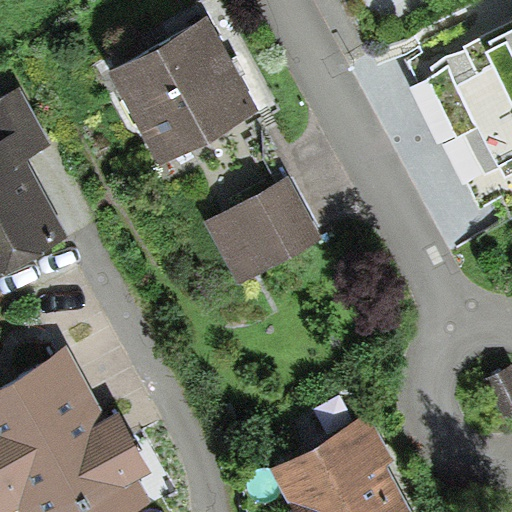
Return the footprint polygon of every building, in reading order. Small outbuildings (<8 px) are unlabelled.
[(511,0),(487,0),(393,47),(477,210),(511,192),(511,0)] [(111,61),(161,153),(252,104),(202,12),(111,61)] [(12,93),(0,99),(0,145),(7,159),(38,142),(12,93)] [(0,263),(48,238),(7,159),(0,145),(0,263)] [(208,214),(240,273),(323,228),(291,169),(208,214)] [(107,405),(70,338),(0,375),(0,506),(20,496),(28,511),(110,511),(111,511),(146,493),(134,469),(156,457),(123,396),(107,405)] [(511,406),(511,379),(504,365),(477,379),(496,415),(511,406)] [(400,511),(355,422),(268,467),(291,511),(400,511)]
